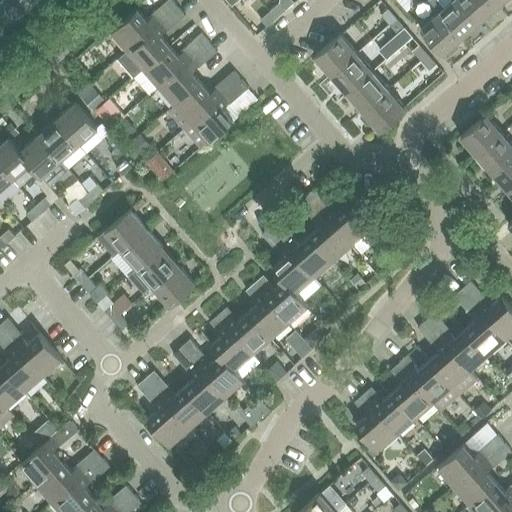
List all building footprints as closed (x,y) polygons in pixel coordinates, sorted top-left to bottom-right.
[(112,29),(129,49),(177,6),(172,0),(166,0),(152,13),(153,14),(147,19),(137,7),(112,29)] [(430,0),(439,10),(462,36),(480,20),(462,0),(430,0)] [(494,0),(462,0),(480,20),(498,4),(494,0)] [(279,2),(271,10),(276,17),(285,9),(279,2)] [(119,57),(135,75),(169,44),(160,34),(166,29),(167,30),(185,14),(177,6),(129,49),(119,57)] [(381,14),(389,23),(396,17),(388,7),(381,14)] [(276,17),(271,10),(261,19),(267,25),(276,17)] [(439,10),(420,27),(443,52),(447,57),(460,46),(456,41),(462,36),(439,10)] [(396,17),(389,23),(398,33),(405,27),(396,17)] [(151,93),(160,85),(209,42),(201,33),(182,49),(183,51),(178,55),(169,44),(135,75),(151,93)] [(315,55),(331,74),(357,52),(341,33),(315,55)] [(160,85),(176,103),(201,81),(192,70),(197,66),(198,66),(216,50),(209,42),(160,85)] [(413,50),(421,59),(428,53),(420,44),(413,50)] [(331,74),(347,92),(373,70),(357,52),(331,74)] [(428,53),(421,59),(429,69),(436,63),(428,53)] [(168,110),(184,128),(240,78),(233,69),(214,85),(215,86),(210,91),(201,81),(176,103),(168,110)] [(347,92),(363,110),(389,88),(373,70),(347,92)] [(240,78),(184,128),(200,147),(233,118),(223,106),(228,102),(229,103),(248,87),(240,78)] [(78,92),(76,94),(85,104),(92,112),(95,109),(105,101),(89,83),(78,92)] [(389,88),(363,110),(363,111),(361,113),(360,117),(366,124),(370,124),(372,122),(379,129),(405,106),(389,88)] [(125,116),(109,97),(105,101),(95,109),(111,128),(125,116)] [(75,101),(57,117),(79,143),(87,151),(102,138),(95,129),(96,128),(98,127),(75,101)] [(460,136),(476,154),(502,132),(486,113),(460,136)] [(126,116),(117,125),(127,137),(137,129),(126,116)] [(57,117),(39,133),(61,158),(79,143),(57,117)] [(13,137),(19,131),(11,122),(5,127),(13,137)] [(110,131),(109,130),(102,122),(98,127),(96,128),(95,129),(102,138),(105,135),(110,131)] [(476,154),(492,172),(511,154),(511,142),(502,132),(476,154)] [(39,133),(20,149),(19,150),(30,162),(37,170),(42,175),(50,184),(69,168),(61,159),(61,158),(39,133)] [(140,133),(130,142),(141,155),(152,146),(140,133)] [(9,135),(0,143),(0,163),(13,178),(19,185),(37,170),(30,162),(19,150),(20,149),(9,135)] [(156,151),(145,161),(162,180),(173,170),(156,151)] [(511,154),(492,172),(508,190),(511,186),(511,154)] [(116,167),(122,174),(132,166),(126,159),(116,167)] [(0,163),(0,188),(13,178),(0,163)] [(99,182),(89,191),(95,198),(105,189),(99,182)] [(316,186),(307,194),(350,243),(369,227),(346,201),(335,211),(331,206),(332,205),(316,186)] [(95,198),(89,191),(79,199),(86,206),(95,198)] [(320,225),(310,234),(332,259),(350,243),(307,194),(298,201),(314,220),(316,219),(320,225)] [(46,196),(36,205),(42,211),(52,203),(46,196)] [(42,211),(36,205),(26,213),(32,220),(42,211)] [(105,230),(98,236),(114,255),(121,249),(147,226),(131,207),(119,217),(105,230)] [(279,218),(271,225),(314,274),(332,259),(310,234),(299,243),(295,237),(296,236),(279,218)] [(273,266),(284,279),(295,291),(296,290),(314,274),(271,225),(262,233),(278,252),(279,251),(284,256),(273,266)] [(121,249),(137,267),(163,244),(147,226),(121,249)] [(376,229),(373,232),(369,235),(382,249),(388,244),(392,240),(379,226),(376,229)] [(9,228),(0,235),(0,237),(5,243),(15,235),(9,228)] [(137,267),(130,273),(145,291),(153,285),(179,262),(163,244),(137,267)] [(179,262),(153,285),(169,304),(195,281),(179,262)] [(73,274),(81,283),(88,277),(80,268),(73,274)] [(358,273),(351,279),(359,288),(366,282),(358,273)] [(264,274),(255,281),(289,320),(307,303),(296,290),(295,291),(284,279),(274,288),(269,283),(270,282),(264,274)] [(88,277),(81,283),(89,293),(97,286),(88,277)] [(471,279),(462,287),(505,337),(511,330),(511,305),(502,295),(491,305),(486,299),(487,298),(471,279)] [(259,301),(248,311),(270,335),(289,320),(255,281),(246,289),(253,297),(254,296),(259,301)] [(476,318),(465,327),(487,352),(505,337),(462,287),(453,294),(470,313),(471,312),(476,318)] [(105,310),(113,319),(120,313),(112,304),(105,310)] [(228,305),(219,313),(253,351),(270,335),(248,311),(238,320),(233,314),(234,313),(228,305)] [(435,311),(426,318),(469,368),(487,352),(465,327),(455,336),(450,331),(451,330),(435,311)] [(120,313),(113,319),(121,328),(128,322),(120,313)] [(211,343),(221,353),(234,367),(253,351),(219,313),(210,321),(217,328),(218,327),(223,333),(211,343)] [(8,316),(0,322),(0,324),(43,373),(61,356),(39,331),(28,341),(24,336),(25,335),(8,316)] [(440,349),(429,359),(459,393),(477,376),(469,368),(426,318),(417,326),(434,345),(435,344),(440,349)] [(13,354),(2,363),(24,389),(43,373),(0,324),(0,341),(7,350),(8,349),(13,354)] [(296,329),(286,338),(302,356),(312,347),(305,338),(296,329)] [(316,329),(305,338),(312,347),(323,338),(316,329)] [(191,337),(182,345),(225,394),(243,378),(234,367),(221,353),(211,363),(206,357),(207,356),(191,337)] [(195,376),(185,385),(207,410),(225,394),(182,345),(173,353),(189,371),(190,370),(195,376)] [(408,353),(399,361),(433,399),(441,408),(459,393),(429,359),(418,368),(413,362),(415,361),(408,353)] [(278,360),(268,369),(276,379),(287,370),(278,360)] [(403,381),(393,390),(415,416),(433,399),(399,361),(390,369),(397,377),(398,376),(403,381)] [(0,397),(6,404),(24,389),(2,363),(0,365),(0,397)] [(154,369),(146,377),(189,426),(207,410),(185,385),(174,394),(169,389),(171,388),(154,369)] [(189,426),(146,377),(137,384),(153,403),(154,402),(159,407),(148,417),(169,443),(189,426)] [(371,385),(363,393),(397,431),(415,416),(393,390),(382,399),(377,394),(378,393),(371,385)] [(397,431),(363,393),(354,401),(361,408),(362,407),(367,413),(355,423),(377,448),(397,431)] [(0,397),(0,426),(15,414),(6,404),(0,397)] [(484,401),(474,410),(481,418),(490,410),(491,409),(487,405),(484,401)] [(244,416),(250,423),(258,417),(252,409),(244,416)] [(21,462),(37,481),(63,459),(53,448),(59,444),(60,445),(79,428),(70,419),(70,418),(51,434),(52,435),(49,437),(41,444),(21,462)] [(464,421),(457,427),(462,434),(470,428),(464,421)] [(454,424),(444,433),(453,442),(462,434),(457,427),(454,424)] [(232,428),(228,432),(233,438),(238,434),(232,428)] [(44,431),(36,438),(41,444),(49,437),(44,431)] [(438,465),(455,484),(504,441),(496,432),(478,449),(479,450),(473,454),(463,443),(438,465)] [(455,484),(471,503),(496,481),(487,470),(492,465),(493,466),(511,450),(504,441),(455,484)] [(18,446),(14,450),(18,455),(23,451),(18,446)] [(372,446),(366,452),(372,459),(378,453),(372,446)] [(37,481),(53,499),(103,456),(95,447),(76,463),(77,465),(72,469),(63,459),(37,481)] [(218,447),(212,452),(216,455),(221,450),(218,447)] [(424,448),(417,455),(426,465),(433,458),(424,448)] [(53,499),(64,511),(74,511),(94,495),(85,484),(90,480),(91,481),(110,465),(103,456),(53,499)] [(7,461),(0,467),(0,470),(4,475),(13,467),(7,461)] [(361,472),(369,481),(377,475),(369,465),(361,472)] [(399,473),(390,480),(398,490),(407,483),(399,473)] [(377,475),(369,481),(378,491),(385,485),(377,475)] [(1,480),(0,481),(0,496),(9,489),(1,480)] [(471,503),(479,511),(496,511),(511,498),(511,482),(509,485),(510,486),(505,490),(496,481),(471,503)] [(74,511),(111,511),(134,492),(126,484),(107,500),(108,501),(103,506),(94,495),(74,511)] [(296,511),(333,511),(336,510),(320,491),(296,511)] [(111,511),(129,511),(142,501),(134,492),(111,511)] [(383,501),(379,495),(371,502),(376,507),(383,501)] [(413,497),(409,501),(415,508),(419,504),(413,497)] [(511,511),(511,498),(496,511),(511,511)] [(393,508),(396,511),(406,511),(408,511),(400,501),(393,508)]
